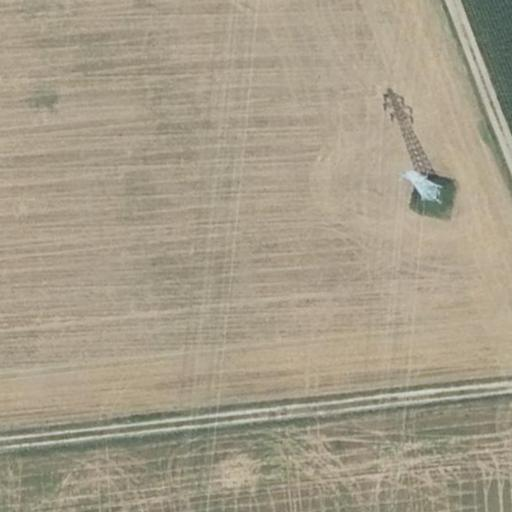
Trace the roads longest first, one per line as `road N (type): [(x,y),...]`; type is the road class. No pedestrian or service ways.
road 1 (track): [(0,446),(511,390)]
road 2 (track): [(511,154),(454,0)]
